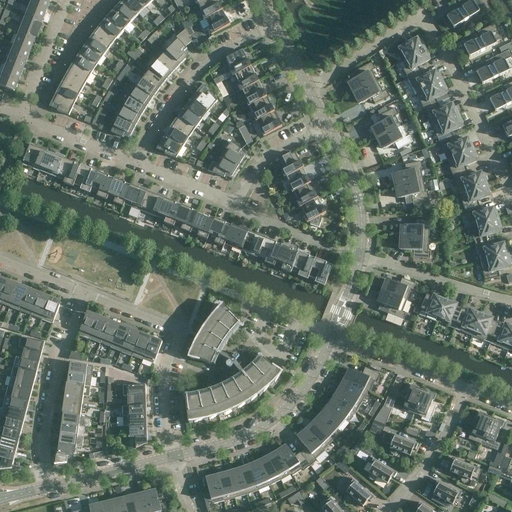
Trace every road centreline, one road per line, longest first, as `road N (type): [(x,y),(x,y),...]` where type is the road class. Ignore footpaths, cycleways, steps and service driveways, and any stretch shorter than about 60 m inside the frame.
road 1 (residential): [(511,204),(438,36),(421,18),(308,90)]
road 2 (residential): [(173,458),(163,397),(180,330),(83,293)]
road 3 (tertiary): [(173,458),(280,417),(315,375),(331,338)]
road 4 (residential): [(140,165),(159,121),(198,70),(274,24)]
road 5 (residential): [(50,487),(48,402),(83,293)]
road 6 (residential): [(511,302),(360,255)]
road 7 (residential): [(468,390),(331,338)]
road 8 (residential): [(388,511),(418,480),(468,390)]
road 9 (tertiary): [(360,255),(355,180),(330,129)]
road 10 (residential): [(140,165),(21,117)]
road 11 (residential): [(236,207),(270,155),(330,129)]
road 12 (tertiary): [(50,487),(173,458)]
road 13 (residential): [(21,117),(68,0)]
